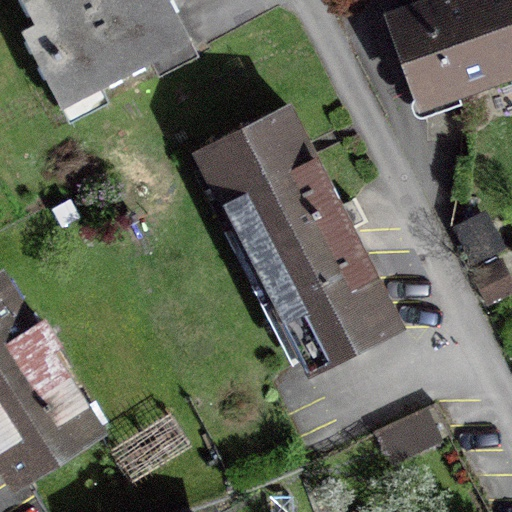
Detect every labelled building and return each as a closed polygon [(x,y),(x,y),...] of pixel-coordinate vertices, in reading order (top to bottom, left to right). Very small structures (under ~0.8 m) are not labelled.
[(62,108),(191,40),(170,0),(23,0),(35,23),(22,30),(62,108)] [(511,0),(435,0),(390,16),(421,103),(511,71),(511,0)] [(400,327),(343,208),(287,105),(198,151),(311,372),(400,327)] [(483,210),(454,225),(471,259),(502,248),(483,210)] [(0,277),(0,455),(17,483),(97,433),(47,352),(57,345),(42,321),(31,328),(0,277)]
